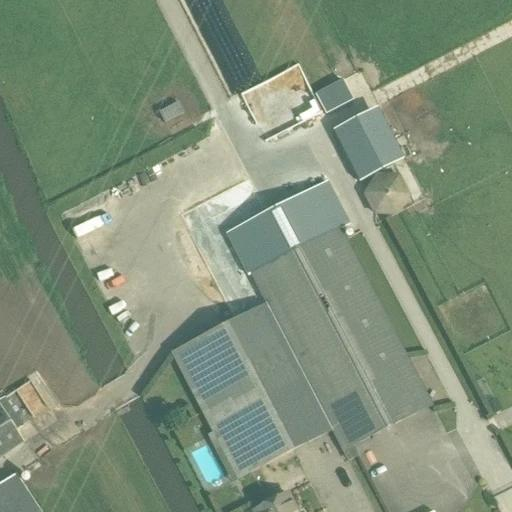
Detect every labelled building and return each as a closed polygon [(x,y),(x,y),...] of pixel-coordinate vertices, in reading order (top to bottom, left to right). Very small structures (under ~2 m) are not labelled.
[(392,167),(366,116),(333,133),(358,184),(392,167)] [(266,306),(177,352),(242,478),(332,431),(343,452),(432,406),(340,231),(350,226),(327,183),(225,236),(247,278),(251,276),(266,306)] [(0,458),(25,443),(0,404),(0,458)] [(34,511),(13,479),(0,487),(0,511),(34,511)] [(295,511),(287,495),(255,511),(295,511)]
